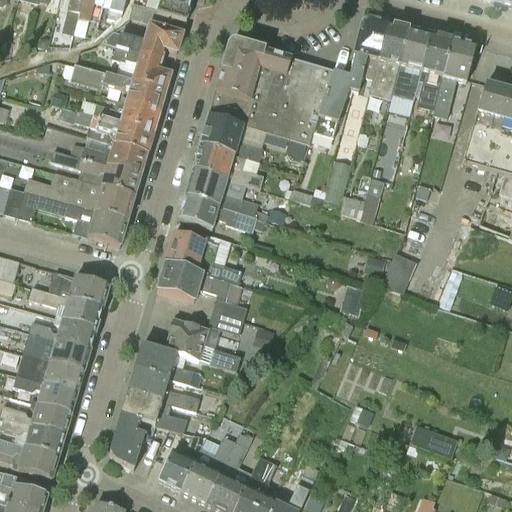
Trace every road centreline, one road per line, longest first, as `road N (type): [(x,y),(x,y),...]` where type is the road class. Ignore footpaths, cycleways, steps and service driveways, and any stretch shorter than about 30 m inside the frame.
road 1 (residential): [(136,275),(209,25),(243,2)]
road 2 (residential): [(79,471),(136,275)]
road 3 (residential): [(511,35),(371,0)]
road 4 (residential): [(136,275),(0,236)]
